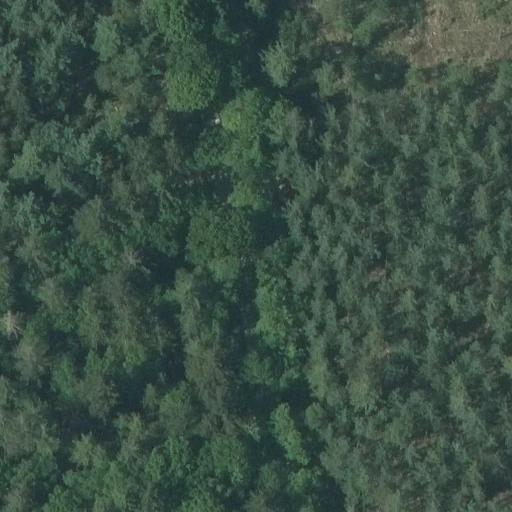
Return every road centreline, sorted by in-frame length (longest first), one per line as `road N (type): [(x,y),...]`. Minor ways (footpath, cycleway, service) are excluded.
road 1 (track): [(215,167),(281,511)]
road 2 (track): [(215,167),(419,101),(511,97)]
road 3 (track): [(0,271),(215,167)]
road 4 (track): [(180,0),(215,167)]
